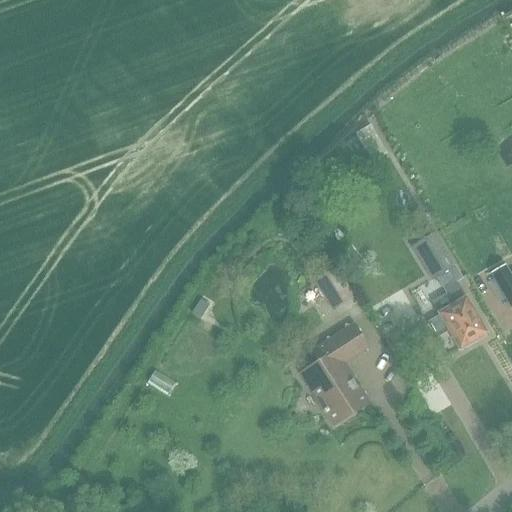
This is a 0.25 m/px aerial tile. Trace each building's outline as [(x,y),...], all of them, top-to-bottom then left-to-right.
[(493,35),(481,42),(487,53),(499,46),(493,35)] [(370,124),(355,133),(371,161),(386,153),(370,124)] [(431,233),(409,246),(429,279),(434,276),(451,266),(431,233)] [(504,266),(490,274),(510,309),(511,307),(511,275),(510,276),(504,266)] [(352,296),(335,269),(314,282),(332,309),(352,296)] [(438,316),(427,322),(435,336),(446,330),(457,348),(482,333),(451,281),(441,287),(445,295),(431,304),(437,314),(438,316)] [(186,303),(181,313),(195,320),(200,309),(186,303)] [(321,360),(302,372),(335,423),(372,400),(347,361),(370,346),(355,322),(313,349),(321,360)] [(142,370),(137,380),(156,390),(161,380),(142,370)]
